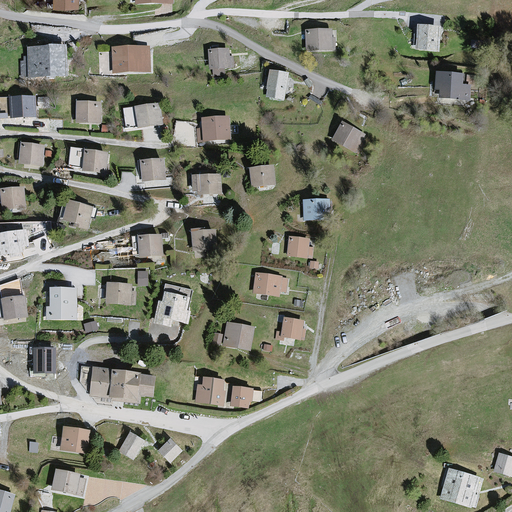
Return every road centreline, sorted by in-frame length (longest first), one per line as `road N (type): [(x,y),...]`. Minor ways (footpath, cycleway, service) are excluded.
road 1 (residential): [(0,279),(157,223),(164,212),(159,202),(0,170)]
road 2 (residential): [(228,431),(340,377),(511,320)]
road 3 (residential): [(196,18),(228,11),(406,19)]
road 4 (residential): [(0,10),(90,27),(196,18)]
road 5 (residential): [(196,18),(335,91)]
road 6 (residential): [(228,431),(77,407)]
road 7 (residential): [(119,511),(165,486),(228,431)]
